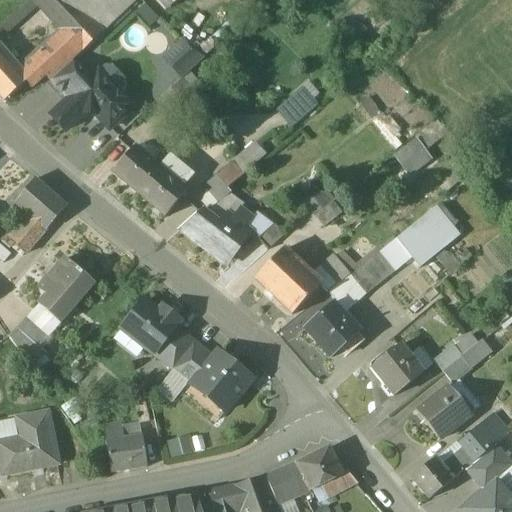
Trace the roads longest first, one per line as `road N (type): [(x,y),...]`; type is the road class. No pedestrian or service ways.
road 1 (residential): [(0,122),(239,325),(325,419)]
road 2 (residential): [(325,419),(241,464),(21,511)]
road 3 (residential): [(401,511),(325,419)]
